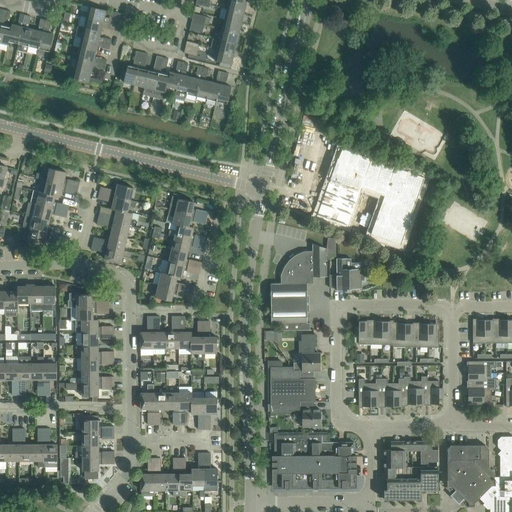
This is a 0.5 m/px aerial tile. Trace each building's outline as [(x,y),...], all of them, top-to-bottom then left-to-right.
[(244,13),(246,3),(233,0),(229,0),(228,4),(222,3),(221,8),(227,9),(244,13)] [(121,25),(122,19),(110,16),(109,18),(104,17),(106,11),(89,7),(88,12),(82,11),(81,16),(86,17),(121,25)] [(241,23),(244,13),(227,9),(224,19),(241,23)] [(0,31),(0,49),(6,51),(7,45),(11,28),(7,27),(11,11),(5,10),(2,22),(1,25),(0,31)] [(204,25),(204,24),(206,16),(193,13),(191,22),(204,25)] [(29,24),(31,16),(25,15),(23,23),(23,27),(18,44),(17,50),(27,53),(29,46),(33,29),(27,28),(28,24),(29,24)] [(119,31),(121,25),(86,17),(84,27),(101,31),(102,25),(105,26),(105,28),(119,31)] [(239,34),(241,23),(224,19),(222,29),(239,34)] [(49,29),(51,21),(46,20),(44,28),(43,32),(39,49),(37,54),(48,57),(54,34),(47,33),(48,29),(49,29)] [(202,33),(204,25),(191,22),(190,28),(190,30),(202,33)] [(11,28),(7,45),(8,45),(9,41),(18,44),(23,27),(12,24),(11,28)] [(104,38),(100,37),(101,31),(84,27),(78,26),(76,36),(81,37),(99,41),(102,42),(111,44),(112,39),(104,37),(104,38)] [(39,49),(43,32),(33,29),(29,46),(39,49)] [(239,34),(222,29),(220,39),(220,40),(237,44),(239,34)] [(99,41),(81,37),(79,47),(96,52),(99,41)] [(217,50),(234,54),(237,44),(220,40),(220,39),(213,38),(211,48),(217,49),(217,50)] [(198,50),(200,44),(187,41),(185,47),(198,50)] [(95,57),(96,52),(79,47),(78,52),(72,51),(70,56),(77,58),(106,65),(107,59),(99,57),(99,58),(95,57)] [(198,50),(185,47),(184,53),(197,56),(198,50)] [(232,64),(234,54),(217,50),(215,60),(232,64)] [(134,85),(142,52),(137,51),(133,64),(135,64),(134,67),(128,65),(124,82),(134,85)] [(145,66),(148,54),(142,52),(134,85),(145,87),(149,70),(143,69),(144,66),(145,66)] [(160,70),(163,57),(157,56),(154,68),(155,69),(155,72),(149,70),(145,87),(143,94),(153,97),(160,70)] [(165,71),(169,59),(163,57),(160,70),(164,71),(165,71)] [(104,70),(106,65),(77,58),(74,68),(91,72),(93,66),(96,67),(96,68),(104,70)] [(183,62),(182,62),(178,61),(176,69),(177,69),(176,73),(170,72),(169,75),(166,89),(176,91),(183,62)] [(176,91),(174,98),(185,100),(186,94),(190,77),(185,75),(186,71),(186,72),(188,63),(183,62),(176,91)] [(196,96),(203,67),(198,66),(196,74),(197,74),(196,78),(190,77),(186,94),(196,96)] [(207,77),(209,68),(203,67),(196,96),(207,98),(211,82),(205,80),(206,76),(207,77)] [(90,77),(91,72),(74,68),(72,78),(101,85),(102,80),(94,78),(90,77)] [(160,70),(153,97),(164,99),(166,89),(169,75),(163,74),(164,71),(160,70)] [(227,81),(229,73),(224,72),(222,80),(221,84),(217,101),(227,104),(231,87),(225,85),(226,81),(227,81)] [(221,84),(211,82),(207,98),(217,101),(221,84)] [(393,167),(373,160),(373,159),(341,148),(317,216),(348,227),(362,189),(384,196),(371,235),(402,246),(426,177),(393,166),(393,167)] [(40,179),(40,180),(78,188),(80,182),(68,179),(68,180),(64,179),(66,172),(53,169),(50,168),(49,175),(42,174),(41,179),(40,179)] [(40,180),(37,191),(45,193),(55,195),(55,196),(60,197),(62,189),(65,190),(65,191),(77,194),(78,188),(40,180)] [(130,200),(131,197),(133,187),(118,184),(116,191),(112,190),(113,189),(101,187),(100,193),(130,200)] [(45,193),(37,191),(33,190),(30,203),(28,202),(28,203),(67,212),(69,205),(57,202),(57,203),(54,203),(55,196),(55,195),(45,193)] [(194,202),(179,198),(180,194),(173,192),(169,210),(206,218),(208,212),(196,209),(196,210),(193,209),(194,202)] [(137,201),(130,200),(100,193),(98,199),(110,202),(110,201),(113,202),(112,209),(116,210),(117,210),(127,212),(129,206),(135,207),(137,201)] [(4,197),(2,208),(8,210),(11,198),(4,197)] [(66,217),(67,212),(28,203),(25,214),(34,216),(50,220),(51,213),(55,214),(54,215),(66,217)] [(117,210),(116,210),(115,217),(112,216),(112,215),(100,212),(99,219),(129,226),(136,227),(137,221),(131,219),(132,213),(127,212),(117,210)] [(205,224),(206,218),(169,210),(168,215),(174,217),(173,224),(177,225),(177,224),(188,227),(189,226),(190,220),(194,220),(193,221),(205,224)] [(50,220),(34,216),(25,214),(23,227),(26,227),(62,236),(63,230),(52,227),(51,228),(48,227),(50,220)] [(99,219),(97,225),(112,228),(111,234),(127,238),(129,226),(99,219)] [(194,227),(189,226),(188,227),(177,224),(177,225),(176,230),(170,229),(169,235),(174,236),(206,243),(207,237),(195,235),(195,236),(192,235),(194,227)] [(60,242),(62,236),(26,227),(25,230),(23,240),(44,245),(45,237),(49,238),(49,239),(60,242)] [(94,237),(93,243),(124,250),(127,238),(111,234),(109,241),(106,241),(106,240),(94,237)] [(204,250),(206,243),(174,236),(172,247),(169,246),(169,248),(188,252),(189,245),(193,246),(192,247),(204,250)] [(335,238),(328,238),(327,246),(327,248),(335,248),(335,238)] [(131,252),(124,250),(93,243),(91,249),(103,252),(103,251),(107,252),(105,259),(121,263),(122,256),(128,258),(130,256),(131,252)] [(271,283),(271,324),(281,324),(281,330),(310,330),(310,323),(309,323),(307,323),(307,283),(309,283),(313,279),(313,277),(327,276),(327,264),(326,264),(326,261),(326,248),(312,243),(312,251),(304,251),(296,254),(289,260),(284,267),(281,275),(281,283),(271,283)] [(186,259),(188,252),(169,248),(169,250),(171,250),(169,261),(200,268),(201,262),(190,259),(189,260),(186,259)] [(351,269),(351,262),(351,258),(336,258),(337,291),(347,291),(347,288),(362,288),(362,280),(365,280),(365,268),(351,269)] [(199,274),(200,268),(169,261),(166,273),(177,275),(177,276),(182,277),(184,270),(187,271),(187,272),(199,274)] [(166,273),(162,272),(159,271),(158,273),(161,274),(159,283),(154,282),(154,283),(159,284),(189,291),(191,286),(179,283),(179,284),(175,283),(177,276),(177,275),(166,273)] [(384,278),(385,289),(400,288),(400,277),(384,278)] [(188,298),(189,291),(159,284),(156,297),(171,301),(173,293),(176,294),(176,295),(188,298)] [(18,303),(30,303),(30,286),(17,286),(17,291),(18,291),(18,303)] [(30,303),(30,311),(37,310),(37,306),(43,306),(43,286),(30,286),(30,303)] [(56,303),(56,296),(56,286),(43,286),(43,306),(43,309),(56,309),(55,303),(56,303)] [(18,303),(18,291),(17,291),(5,291),(5,309),(5,316),(18,316),(18,303)] [(77,300),(68,300),(68,307),(77,307),(108,307),(108,301),(96,301),(96,302),(93,302),(93,294),(83,294),(76,294),(77,300)] [(96,313),(108,313),(108,307),(77,307),(77,320),(93,320),(93,312),(96,312),(96,313)] [(141,348),(154,348),(153,316),(147,316),(147,328),(148,328),(148,332),(140,332),(141,348)] [(160,316),(153,316),(154,348),(154,354),(166,354),(166,348),(166,332),(159,332),(159,328),(160,328),(160,316)] [(166,332),(166,348),(179,348),(179,316),(172,316),(172,328),(173,328),(173,332),(166,332)] [(191,337),(192,337),(192,332),(184,332),(184,328),(185,328),(185,316),(179,316),(179,348),(191,348),(191,337)] [(77,320),(76,320),(76,332),(76,333),(82,333),(114,332),(114,326),(101,326),(101,327),(98,327),(98,319),(93,320),(77,320)] [(473,343),(485,343),(485,320),(477,320),(477,321),(473,321),(473,343)] [(496,343),(496,321),(492,321),(492,320),(485,320),(485,343),(496,343)] [(496,343),(507,343),(507,320),(500,320),(500,321),(496,321),(496,343)] [(204,359),(204,353),(204,321),(198,321),(198,333),(199,333),(199,337),(192,337),(191,337),(191,348),(191,353),(198,353),(198,359),(204,359)] [(204,353),(217,353),(217,337),(209,337),(209,333),(210,333),(210,321),(204,321),(204,353)] [(370,344),(371,322),(367,322),(367,321),(359,321),(359,327),(355,327),(355,337),(359,337),(359,344),(370,344)] [(382,344),(382,321),(374,321),(374,322),(371,322),(370,344),(382,344)] [(394,323),(390,323),(390,321),(382,321),(382,344),(393,345),(394,345),(394,325),(394,323)] [(405,347),(405,324),(397,323),(397,325),(394,325),(394,345),(393,345),(393,347),(405,347)] [(416,347),(416,325),(413,325),(413,324),(405,324),(405,347),(416,347)] [(427,347),(428,324),(420,324),(420,325),(416,325),(416,347),(427,347)] [(427,347),(429,347),(439,347),(439,325),(435,325),(435,324),(428,324),(427,347)] [(82,333),(82,344),(82,345),(98,345),(98,338),(102,338),(102,339),(114,339),(114,332),(82,333)] [(282,361),(269,361),(269,366),(269,378),(269,379),(314,378),(314,370),(320,370),(320,353),(314,353),(314,346),(316,346),(316,335),(302,335),(302,341),(300,341),(300,353),(302,353),(302,363),(294,363),(294,366),(282,366),(282,361)] [(82,347),(82,358),(114,357),(114,351),(102,351),(102,352),(98,352),(98,345),(82,345),(82,346),(82,347)] [(31,363),(31,356),(19,356),(19,363),(19,395),(25,395),(25,383),(24,383),(24,379),(31,379),(31,363)] [(31,363),(31,379),(38,379),(38,383),(37,383),(38,395),(44,395),(43,363),(44,357),(38,357),(38,363),(31,363)] [(82,367),(82,370),(98,370),(98,363),(102,363),(102,364),(114,364),(114,357),(82,358),(82,360),(82,367)] [(468,365),(468,373),(491,373),(491,367),(496,367),(496,361),(483,361),(472,361),(469,361),(469,365),(468,365)] [(12,395),(19,395),(19,363),(6,363),(6,379),(13,379),(13,383),(12,383),(12,395)] [(57,379),(57,369),(57,363),(43,363),(44,395),(50,395),(50,383),(49,383),(49,379),(57,379)] [(82,383),(114,383),(114,376),(102,376),(102,378),(98,378),(98,370),(82,370),(82,371),(82,372),(82,383)] [(157,373),(157,383),(165,383),(165,373),(157,373)] [(469,384),(496,384),(496,378),(491,378),(491,373),(468,373),(468,381),(469,381),(469,384)] [(431,403),(431,381),(427,381),(427,376),(426,376),(423,376),(421,376),(421,381),(419,381),(419,404),(424,404),(424,403),(431,403)] [(407,403),(407,377),(405,377),(404,377),(404,379),(399,379),(399,383),(395,383),(395,406),(401,406),(401,405),(405,405),(405,403),(407,403)] [(419,404),(419,381),(410,381),(410,377),(407,377),(407,403),(408,403),(408,404),(419,404)] [(315,378),(314,378),(269,379),(269,401),(315,401),(315,378)] [(371,406),(371,383),(365,383),(365,379),(359,379),(359,405),(363,405),(363,407),(371,406)] [(383,405),(383,379),(376,379),(376,383),(371,383),(371,406),(378,406),(378,405),(383,405)] [(395,406),(395,383),(388,383),(388,379),(383,379),(383,405),(386,405),(386,406),(395,406)] [(431,381),(431,403),(431,404),(439,404),(439,398),(443,398),(443,388),(439,388),(439,381),(431,381)] [(66,383),(60,383),(60,387),(66,387),(66,389),(82,390),(82,396),(98,396),(98,388),(102,388),(102,389),(114,389),(114,383),(82,383),(66,383)] [(154,393),(154,384),(147,384),(147,393),(141,393),(141,409),(149,409),(149,412),(148,412),(148,424),(154,424),(154,393)] [(468,396),(491,396),(491,390),(496,390),(496,384),(469,384),(469,388),(468,388),(468,396)] [(159,409),(167,409),(166,393),(154,393),(154,424),(160,424),(160,412),(159,412),(159,409)] [(173,424),(179,424),(179,393),(166,393),(167,409),(174,409),(174,412),(173,412),(173,424)] [(184,409),(191,409),(192,409),(191,393),(179,393),(179,424),(185,424),(185,412),(184,412),(184,409)] [(204,398),(204,393),(191,393),(192,409),(191,409),(191,414),(199,414),(199,417),(198,417),(198,429),(204,429),(204,398)] [(496,407),(496,401),(491,401),(491,396),(468,396),(468,403),(469,403),(469,407),(496,407)] [(204,429),(211,429),(211,417),(210,417),(210,414),(217,414),(217,397),(204,398),(204,429)] [(315,401),(269,401),(269,402),(269,414),(290,413),(290,411),(294,411),(294,417),(303,417),(303,426),(320,426),(320,409),(314,409),(314,401),(315,401)] [(98,427),(98,415),(82,416),(82,432),(114,432),(114,426),(102,426),(102,427),(98,427)] [(8,461),(19,461),(19,429),(13,429),(13,441),(14,441),(14,444),(6,445),(6,466),(8,466),(8,461)] [(32,463),(32,444),(24,444),(24,441),(25,441),(25,429),(19,429),(19,461),(30,461),(30,463),(32,463)] [(39,444),(32,444),(32,463),(32,467),(33,467),(33,463),(33,461),(38,460),(38,467),(44,467),(44,429),(38,429),(38,441),(39,441),(39,444)] [(50,429),(44,429),(44,467),(57,467),(57,444),(49,444),(49,441),(50,441),(50,429)] [(102,439),(114,439),(114,432),(82,432),(82,445),(99,445),(99,438),(102,438),(102,439)] [(328,454),(328,442),(328,433),(274,433),(274,469),(275,483),(278,483),(282,486),(342,486),(342,488),(347,488),(347,486),(351,486),(354,483),(354,456),(334,456),(334,454),(328,454)] [(498,454),(500,456),(500,477),(511,476),(511,436),(501,437),(498,440),(498,447),(501,450),(498,454)] [(432,441),(391,441),(391,450),(384,450),(384,481),(387,481),(387,489),(384,489),(384,499),(411,499),(422,499),(422,491),(431,491),(438,491),(438,489),(438,466),(405,467),(405,451),(421,451),(421,464),(428,464),(428,462),(438,462),(438,450),(432,450),(432,441)] [(354,455),(354,450),(354,442),(328,442),(328,454),(334,454),(334,456),(354,456),(354,455)] [(114,457),(114,451),(102,451),(102,452),(99,452),(99,445),(82,445),(78,445),(78,452),(75,452),(76,458),(83,458),(114,457)] [(489,449),(485,445),(452,445),(451,445),(447,449),(448,462),(447,463),(448,463),(448,480),(447,480),(447,486),(448,486),(446,487),(445,487),(453,495),(455,493),(461,500),(460,501),(467,509),(468,509),(467,508),(469,506),(469,507),(475,507),(474,503),(479,498),(500,477),(495,477),(495,473),(489,467),(489,449)] [(199,469),(191,469),(191,474),(192,473),(192,485),(205,485),(205,453),(198,453),(198,465),(199,465),(199,469)] [(211,453),(205,453),(205,485),(205,491),(218,490),(218,469),(210,469),(210,465),(211,465),(211,453)] [(114,464),(114,457),(83,458),(83,471),(85,471),(85,479),(98,479),(98,471),(99,471),(99,463),(102,463),(102,464),(114,464)] [(61,458),(61,477),(63,477),(63,484),(69,484),(69,458),(66,458),(61,458)] [(141,474),(141,496),(154,496),(154,490),(154,458),(148,458),(148,470),(149,470),(149,474),(141,474)] [(161,458),(154,458),(154,490),(165,490),(165,493),(167,493),(167,474),(160,474),(159,470),(161,470),(161,458)] [(174,474),(167,474),(167,493),(168,493),(168,490),(173,490),(173,496),(180,496),(179,458),(173,458),(173,470),(174,470),(174,474)] [(192,473),(191,474),(185,474),(185,470),(186,470),(186,458),(179,458),(180,496),(186,496),(186,490),(193,490),(192,473)] [(511,511),(511,476),(500,477),(479,498),(484,503),(486,502),(490,506),(489,507),(490,509),(490,511),(511,511)]
